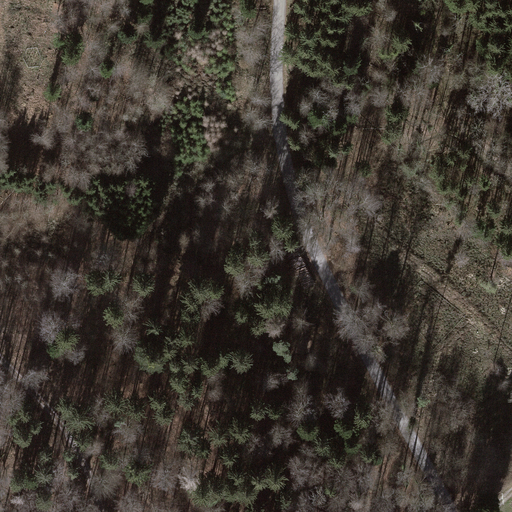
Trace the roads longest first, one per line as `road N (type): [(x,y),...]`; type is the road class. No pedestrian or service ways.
road 1 (tertiary): [(283,0),(284,139),(313,255),(448,511)]
road 2 (track): [(511,169),(494,165),(453,114),(440,0)]
road 3 (track): [(103,511),(57,412),(0,354)]
